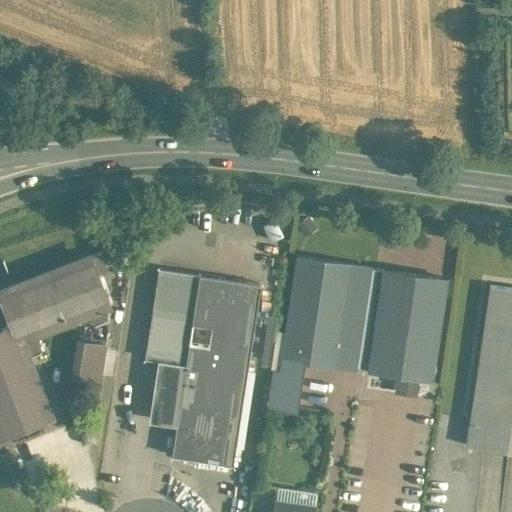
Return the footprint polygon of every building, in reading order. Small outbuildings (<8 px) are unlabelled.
[(90,255),(0,289),(13,323),(18,336),(33,330),(89,308),(95,323),(109,318),(110,307),(90,255)] [(372,266),(299,255),(284,355),(357,366),(372,266)] [(199,273),(159,267),(145,356),(158,358),(186,362),(199,273)] [(446,278),(384,268),(369,367),(397,371),(419,375),(431,377),(446,278)] [(259,282),(199,273),(186,362),(179,403),(172,453),(232,462),(259,282)] [(511,287),(490,284),(466,443),(511,449),(511,287)] [(13,323),(0,327),(0,427),(2,432),(49,414),(26,356),(18,336),(13,323)] [(33,330),(18,336),(26,356),(41,351),(33,330)] [(105,341),(84,338),(78,372),(100,375),(105,341)] [(186,362),(158,358),(152,399),(179,403),(186,362)] [(419,375),(397,371),(394,390),(417,393),(419,375)] [(275,496),(315,502),(316,491),(276,485),(275,496)] [(313,511),(315,502),(275,496),(272,511),(313,511)]
